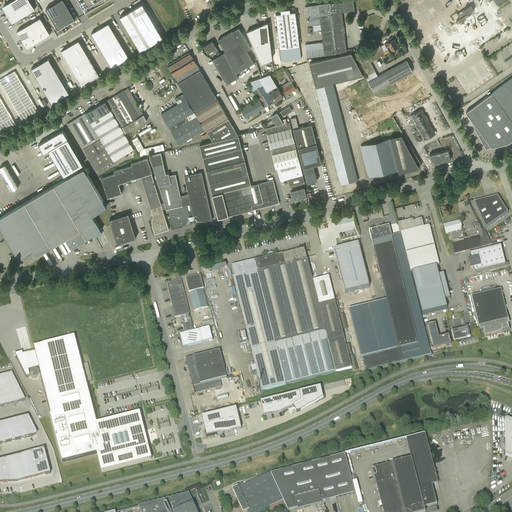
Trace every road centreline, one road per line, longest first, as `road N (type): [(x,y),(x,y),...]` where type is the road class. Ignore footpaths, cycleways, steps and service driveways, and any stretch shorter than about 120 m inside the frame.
road 1 (secondary): [(416,377),(264,450),(28,511)]
road 2 (unclassified): [(144,255),(478,169)]
road 3 (unclassified): [(0,145),(187,35)]
road 4 (unclassified): [(194,448),(144,255)]
road 5 (unclassified): [(128,0),(23,62),(0,23)]
road 6 (unclassified): [(291,100),(242,128),(187,35)]
road 7 (unclassified): [(0,278),(144,255)]
road 8 (unknown): [(179,190),(178,163),(199,160),(219,236)]
road 9 (unclassified): [(444,107),(386,0)]
